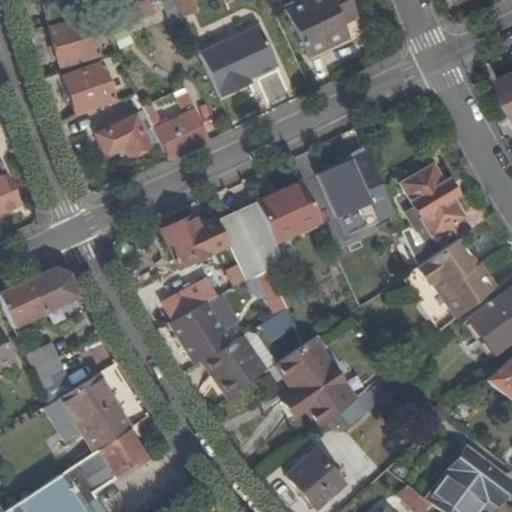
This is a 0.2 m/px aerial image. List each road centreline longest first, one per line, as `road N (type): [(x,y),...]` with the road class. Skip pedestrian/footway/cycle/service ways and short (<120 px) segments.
road 1 (residential): [(75,231),(433,61)]
road 2 (residential): [(254,511),(159,389),(75,231)]
road 3 (residential): [(0,8),(16,78),(75,231)]
road 4 (residential): [(511,207),(433,61)]
